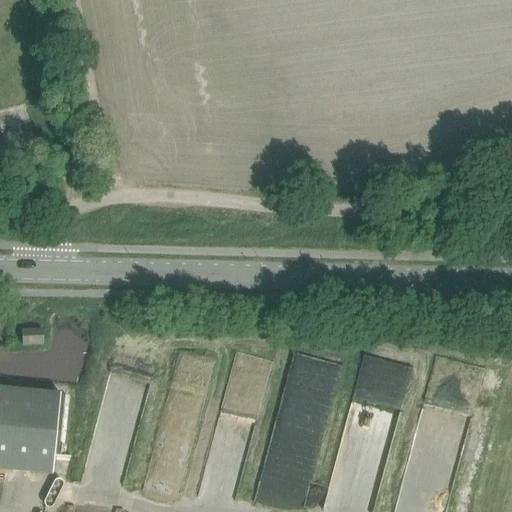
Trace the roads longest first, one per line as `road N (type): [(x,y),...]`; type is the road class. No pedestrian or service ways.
road 1 (unclassified): [(46,269),(55,220),(99,196),(384,209),(511,181)]
road 2 (tertiary): [(46,269),(511,281)]
